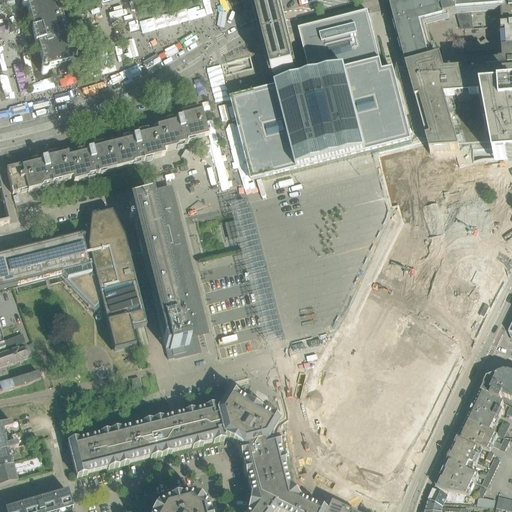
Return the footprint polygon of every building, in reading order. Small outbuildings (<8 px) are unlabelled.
[(0,9),(15,5),(14,0),(0,4),(0,9)] [(22,3),(22,4),(22,5),(22,6),(23,6),(24,7),(25,7),(26,7),(27,7),(34,31),(32,31),(32,32),(35,44),(35,45),(37,44),(38,48),(44,68),(43,68),(42,68),(42,69),(41,69),(41,70),(41,71),(40,71),(40,72),(41,73),(41,74),(42,75),(43,75),(44,76),(45,76),(46,75),(47,75),(47,74),(48,74),(48,73),(48,72),(48,71),(48,70),(57,68),(62,66),(71,64),(71,65),(72,66),(73,67),(74,67),(75,67),(76,67),(77,67),(78,66),(78,65),(79,64),(79,63),(79,62),(78,62),(78,61),(77,61),(77,60),(76,60),(75,60),(74,60),(73,60),(70,49),(71,48),(71,47),(70,47),(68,42),(67,36),(68,36),(69,35),(70,35),(71,34),(71,33),(72,32),(72,31),(73,30),(73,28),(72,27),(72,26),(71,25),(70,24),(69,23),(68,23),(67,23),(66,22),(65,22),(64,23),(63,23),(62,18),(60,12),(61,11),(61,10),(60,10),(56,0),(29,0),(30,3),(29,2),(29,1),(28,0),(27,0),(23,0),(24,0),(23,0),(23,1),(22,2),(22,3)] [(189,0),(210,80),(224,76),(253,69),(250,58),(227,63),(222,64),(205,0),(189,0)] [(251,0),(253,3),(255,13),(258,26),(260,31),(261,36),(262,42),(272,79),(298,72),(289,35),(287,28),(286,23),(285,18),(281,6),(279,0),(251,0)] [(445,18),(456,15),(472,14),(496,12),(511,11),(511,0),(420,0),(390,8),(407,68),(435,60),(434,54),(429,34),(428,32),(426,24),(435,21),(445,19),(445,18)] [(490,28),(496,28),(511,26),(511,11),(496,12),(496,16),(489,17),(490,28)] [(242,98),(231,101),(238,128),(239,133),(241,140),(242,145),(244,152),(245,157),(247,164),(248,169),(252,184),(263,181),(331,164),(412,144),(412,143),(411,139),(410,134),(408,129),(407,124),(405,117),(404,112),(402,104),(401,100),(399,92),(398,87),(394,72),(394,71),(393,71),(388,73),(387,73),(383,74),(374,38),(370,22),(369,16),(368,14),(368,13),(368,14),(368,13),(299,30),(299,31),(302,42),(312,81),(299,84),(242,98)] [(473,30),(472,14),(456,15),(461,31),(473,30)] [(467,53),(468,53),(505,50),(511,49),(511,26),(496,28),(497,34),(511,33),(511,35),(506,36),(507,42),(503,42),(501,39),(502,38),(495,42),(493,39),(488,43),(486,40),(481,43),(479,40),(474,44),(471,41),(467,44),(467,53)] [(511,49),(505,50),(506,61),(500,62),(500,63),(493,63),(494,70),(508,69),(511,68),(511,49)] [(494,70),(468,72),(445,74),(441,58),(435,60),(407,68),(431,154),(433,154),(451,152),(460,152),(459,146),(491,144),(493,152),(494,158),(495,162),(495,164),(499,163),(511,162),(511,68),(508,69),(494,70)] [(184,130),(187,142),(208,137),(201,111),(181,116),(184,130)] [(9,169),(6,170),(12,195),(27,192),(28,194),(39,191),(38,189),(72,180),(73,184),(85,181),(84,179),(130,168),(129,166),(165,157),(164,153),(174,150),(173,148),(188,145),(187,142),(184,130),(181,116),(180,116),(181,120),(167,123),(162,124),(156,126),(157,130),(146,133),(147,133),(147,135),(123,141),(118,142),(101,146),(102,148),(78,154),(72,156),(68,157),(67,153),(55,156),(56,158),(32,164),(30,164),(9,169)] [(389,188),(386,189),(389,198),(391,208),(394,207),(395,211),(396,215),(393,216),(396,225),(398,234),(401,233),(402,237),(403,241),(401,242),(403,251),(406,261),(408,260),(409,265),(415,264),(424,298),(433,295),(434,300),(448,296),(447,293),(455,291),(456,294),(480,288),(479,282),(487,280),(478,246),(484,244),(483,240),(485,240),(483,230),(480,221),(478,221),(477,218),(476,214),(478,213),(475,204),(473,194),(470,195),(469,190),(464,169),(459,170),(458,164),(454,152),(431,154),(435,171),(438,182),(443,181),(444,184),(447,196),(444,196),(446,202),(448,202),(451,210),(453,219),(450,220),(451,224),(453,229),(456,228),(458,237),(460,245),(457,246),(459,251),(435,257),(434,253),(431,253),(429,245),(426,236),(429,235),(428,231),(427,226),(424,227),(421,218),(419,209),(422,208),(421,204),(420,200),(417,200),(414,191),(413,189),(419,187),(416,176),(388,183),(389,188)] [(0,226),(9,224),(0,188),(0,226)] [(195,202),(237,209),(239,200),(197,192),(195,202)] [(142,255),(156,312),(168,361),(174,360),(174,359),(187,356),(185,351),(195,348),(191,335),(195,334),(196,333),(202,332),(171,212),(167,194),(152,198),(150,198),(150,199),(143,201),(142,200),(129,204),(142,255)] [(131,331),(137,330),(146,327),(124,240),(112,212),(92,217),(91,218),(90,223),(87,249),(84,250),(81,237),(0,257),(0,291),(48,280),(56,278),(61,276),(94,310),(101,303),(104,315),(109,336),(112,349),(113,353),(135,348),(131,331)] [(230,241),(239,239),(237,231),(236,229),(234,224),(226,226),(230,241)] [(308,259),(312,277),(341,271),(340,269),(349,267),(350,271),(369,267),(364,247),(308,259)] [(229,275),(234,294),(243,291),(237,266),(206,273),(208,281),(229,275)] [(345,301),(343,291),(349,289),(347,281),(321,288),(323,297),(327,296),(329,305),(345,301)] [(292,295),(294,301),(303,298),(310,296),(308,291),(292,295)] [(236,300),(239,314),(249,311),(247,298),(236,300)] [(330,349),(318,371),(323,374),(316,385),(304,406),(297,419),(301,434),(377,477),(392,474),(456,361),(453,346),(377,302),(361,307),(342,340),(335,352),(330,349)] [(241,317),(244,329),(253,327),(250,315),(241,317)] [(4,343),(3,344),(0,344),(0,370),(5,369),(22,363),(22,362),(27,360),(33,358),(36,357),(32,345),(26,347),(25,343),(20,345),(16,347),(11,349),(7,351),(4,343)] [(9,382),(5,369),(0,370),(0,394),(27,387),(40,381),(38,374),(9,382)] [(511,375),(504,372),(487,379),(480,393),(503,404),(499,402),(502,396),(511,401),(511,375)] [(131,381),(133,391),(141,389),(139,379),(131,381)] [(228,393),(223,402),(216,413),(215,408),(184,416),(175,418),(174,418),(68,445),(74,470),(76,477),(216,442),(224,440),(224,439),(240,449),(239,449),(241,457),(246,474),(248,485),(251,497),(250,503),(248,511),(274,511),(275,511),(274,511),(322,511),(299,501),(288,488),(288,487),(276,440),(270,441),(270,438),(278,424),(228,393)] [(501,409),(503,404),(480,393),(466,422),(489,433),(490,433),(497,417),(502,419),(505,411),(501,409)] [(455,447),(453,450),(478,462),(484,451),(487,452),(487,451),(489,449),(490,446),(499,451),(501,447),(502,445),(494,441),(497,436),(490,433),(489,433),(466,422),(462,432),(460,435),(459,437),(459,438),(455,447)] [(0,437),(5,436),(3,430),(12,428),(11,423),(5,425),(5,424),(0,425),(0,437)] [(503,423),(497,436),(503,439),(510,426),(503,423)] [(5,436),(0,437),(0,452),(12,449),(18,447),(16,442),(7,445),(5,436)] [(0,452),(0,468),(22,462),(19,454),(14,455),(12,449),(0,452)] [(476,467),(478,462),(453,450),(448,462),(471,474),(475,466),(476,467)] [(39,458),(22,462),(0,468),(0,487),(17,482),(15,474),(24,471),(24,473),(42,468),(39,458)] [(448,462),(436,487),(448,493),(465,496),(470,497),(479,477),(471,474),(448,462)] [(429,502),(428,502),(442,509),(446,501),(463,504),(465,496),(448,493),(436,487),(434,491),(429,502)] [(67,492),(5,511),(4,511),(53,511),(57,511),(58,511),(71,507),(72,511),(71,507),(72,507),(67,492)] [(192,502),(188,500),(180,501),(180,500),(173,502),(167,503),(168,505),(161,506),(157,511),(206,511),(206,510),(202,508),(203,505),(202,502),(197,499),(194,499),(192,502)] [(497,510),(503,511),(505,500),(499,499),(498,503),(497,510)] [(505,511),(508,511),(511,502),(505,500),(503,511),(505,511)] [(482,509),(494,510),(495,502),(484,501),(482,509)] [(428,502),(426,511),(467,511),(463,511),(445,510),(441,511),(442,509),(428,502)]
